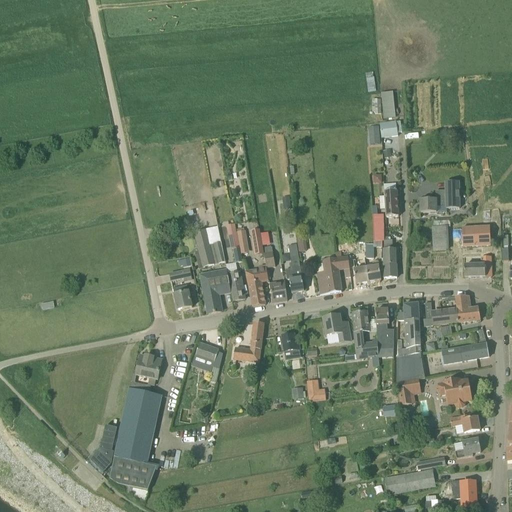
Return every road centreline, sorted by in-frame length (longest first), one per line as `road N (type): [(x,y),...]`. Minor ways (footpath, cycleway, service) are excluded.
road 1 (unclassified): [(162,329),(91,0)]
road 2 (residential): [(162,329),(400,291)]
road 3 (residential): [(493,511),(500,302)]
road 4 (residential): [(401,136),(400,291)]
